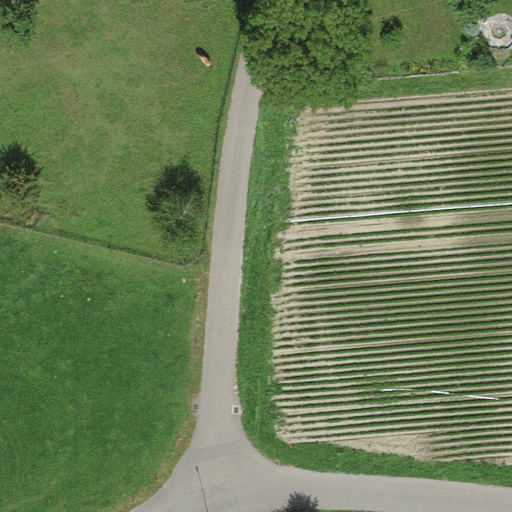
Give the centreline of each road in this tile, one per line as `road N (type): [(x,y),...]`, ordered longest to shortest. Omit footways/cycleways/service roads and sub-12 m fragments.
road 1 (unclassified): [(274,0),(259,37),(225,260),(216,493)]
road 2 (unclassified): [(216,493),(302,490),(511,508)]
